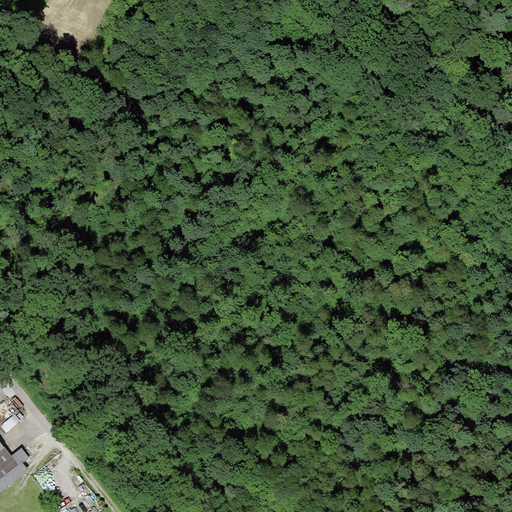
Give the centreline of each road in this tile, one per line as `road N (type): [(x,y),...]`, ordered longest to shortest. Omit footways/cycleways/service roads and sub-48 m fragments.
road 1 (track): [(0,361),(118,511)]
road 2 (track): [(511,142),(384,0)]
